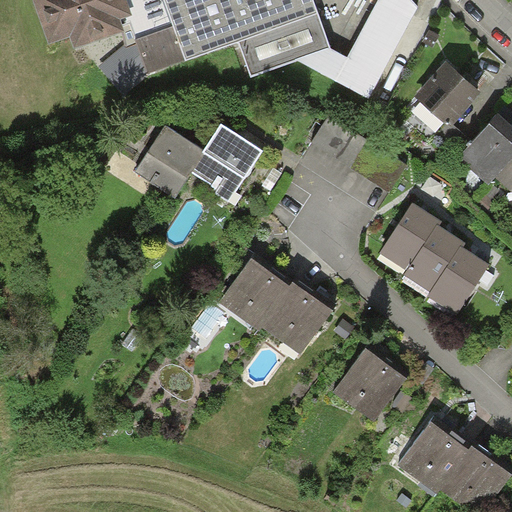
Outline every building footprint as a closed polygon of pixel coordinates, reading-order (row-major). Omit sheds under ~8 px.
[(33,0),(46,38),(68,30),(73,44),(120,29),(115,15),(128,11),(124,0),(33,0)] [(315,0),(129,0),(152,66),(237,37),(318,9),(315,0)] [(318,9),(237,37),(249,72),(297,57),(368,97),(409,15),(383,0),(376,0),(349,52),(330,41),(318,9)] [(473,95),(444,70),(415,103),(443,128),(473,95)] [(511,154),(511,123),(499,112),(466,149),(456,160),(484,186),(488,181),(511,154)] [(400,171),(323,120),(306,148),(384,198),(400,171)] [(466,149),(443,128),(425,149),(447,169),(456,160),(466,149)] [(258,157),(217,130),(198,157),(184,178),(208,194),(214,186),(231,197),(258,157)] [(198,157),(159,131),(129,177),(168,203),(184,178),(198,157)] [(511,154),(488,181),(511,202),(511,154)] [(435,227),(408,209),(380,252),(407,270),(435,227)] [(457,249),(433,233),(407,270),(405,273),(431,292),(457,249)] [(482,273),(454,254),(431,292),(428,296),(455,315),(482,273)] [(288,287),(252,261),(217,309),(254,335),(256,332),(288,287)] [(330,311),(291,283),(288,287),(256,332),(295,360),(330,311)] [(402,378),(363,350),(329,397),(368,425),(402,378)] [(467,452),(429,424),(393,471),(431,500),(435,496),(467,452)] [(482,511),(510,476),(471,447),(467,452),(435,496),(456,511),(482,511)]
